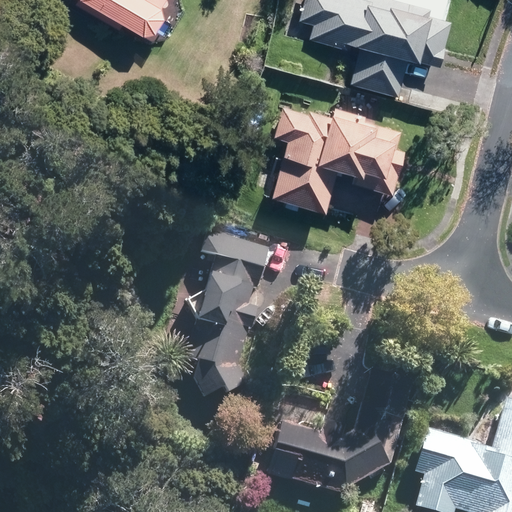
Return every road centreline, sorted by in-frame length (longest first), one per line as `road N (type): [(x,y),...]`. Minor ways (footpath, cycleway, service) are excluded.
road 1 (residential): [(511,100),(467,296)]
road 2 (residential): [(467,296),(340,258)]
